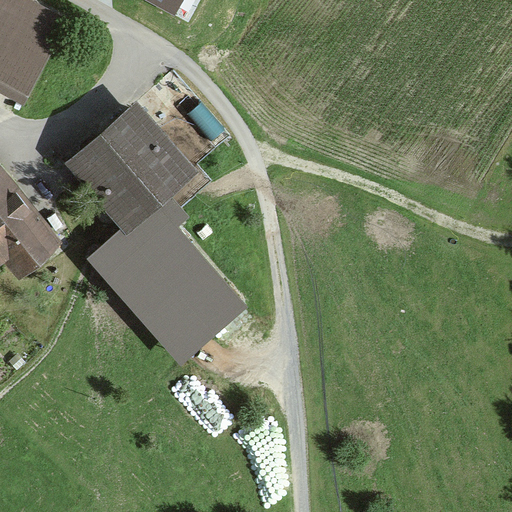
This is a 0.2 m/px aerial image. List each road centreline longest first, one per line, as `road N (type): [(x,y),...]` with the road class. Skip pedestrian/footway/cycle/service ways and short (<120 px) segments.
road 1 (track): [(305,511),(290,345),(260,163)]
road 2 (track): [(260,163),(241,121),(193,69),(83,0)]
